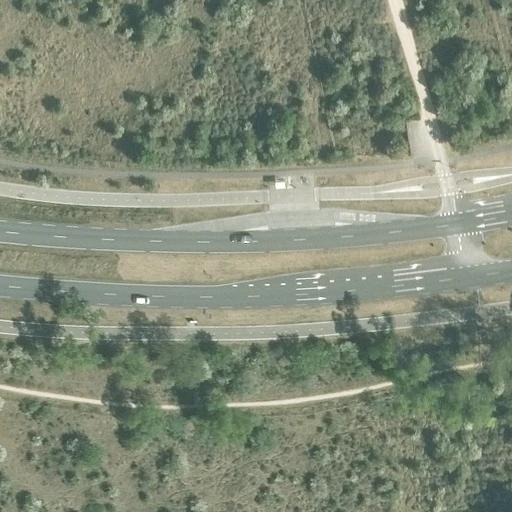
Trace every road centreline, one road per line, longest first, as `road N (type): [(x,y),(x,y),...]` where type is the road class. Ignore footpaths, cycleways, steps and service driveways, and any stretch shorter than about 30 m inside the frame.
road 1 (primary): [(0,287),(243,298),(337,295),(511,272)]
road 2 (primary): [(511,217),(348,241),(0,237)]
